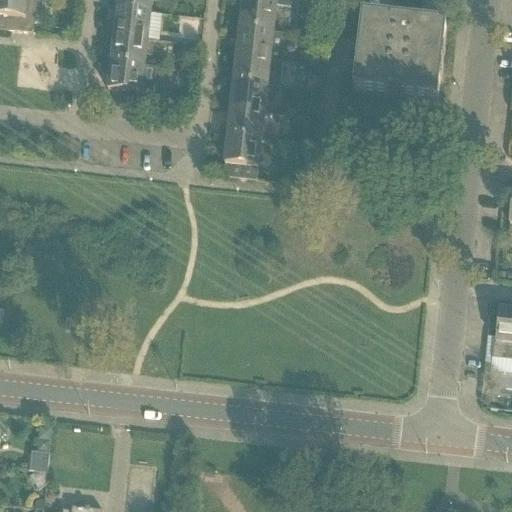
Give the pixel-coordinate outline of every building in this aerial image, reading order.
[(0,0),(0,33),(32,37),(35,0),(0,0)] [(109,1),(108,11),(149,16),(151,0),(117,0),(118,2),(109,1)] [(243,0),(242,6),(275,10),(276,0),(243,0)] [(232,21),(231,32),(272,37),(275,10),(242,6),(241,22),(232,21)] [(115,23),(114,39),(147,43),(149,16),(108,11),(107,22),(115,23)] [(362,19),(356,75),(354,94),(438,103),(446,28),(362,19)] [(238,43),(236,60),(282,65),(285,38),(272,37),(231,32),(230,42),(238,43)] [(103,55),(102,65),(144,70),(147,43),(114,39),(112,56),(103,55)] [(189,47),(188,56),(198,57),(199,48),(189,47)] [(226,75),(225,86),(279,92),(282,65),(236,60),(235,76),(226,75)] [(102,65),(101,76),(110,77),(108,94),(120,95),(118,109),(152,113),(154,88),(142,86),(144,70),(102,65)] [(311,69),(310,80),(322,82),(323,70),(311,69)] [(197,86),(198,76),(197,76),(176,74),(175,86),(195,88),(195,86),(197,86)] [(232,97),(230,113),(263,117),(264,109),(272,109),(279,92),(225,86),(224,96),(232,97)] [(221,128),(219,139),(260,144),(263,117),(230,113),(229,129),(221,128)] [(301,133),(300,146),(313,148),(315,134),(301,133)] [(260,144),(219,139),(218,149),(226,150),(223,180),(256,184),(258,161),(260,144)] [(495,345),(493,362),(511,364),(511,314),(500,313),(497,345),(495,345)] [(39,430),(38,443),(51,444),(52,432),(39,430)] [(35,475),(47,477),(49,457),(37,456),(35,475)] [(35,475),(29,481),(39,494),(46,489),(47,477),(35,475)]
